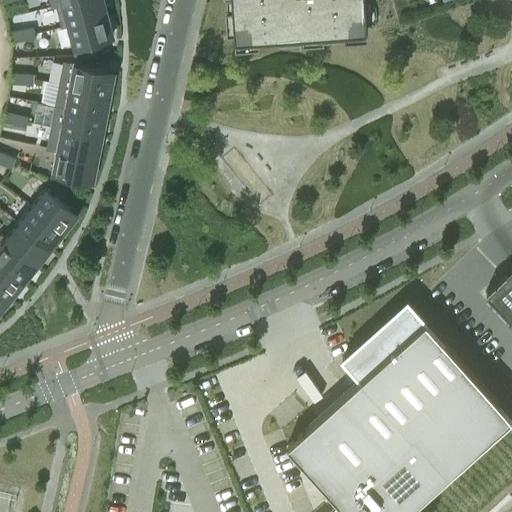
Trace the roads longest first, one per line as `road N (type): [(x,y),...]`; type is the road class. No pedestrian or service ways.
road 1 (tertiary): [(511,169),(365,256),(122,362)]
road 2 (residential): [(185,0),(115,294),(109,333),(122,362)]
road 3 (tertiary): [(122,362),(0,409)]
